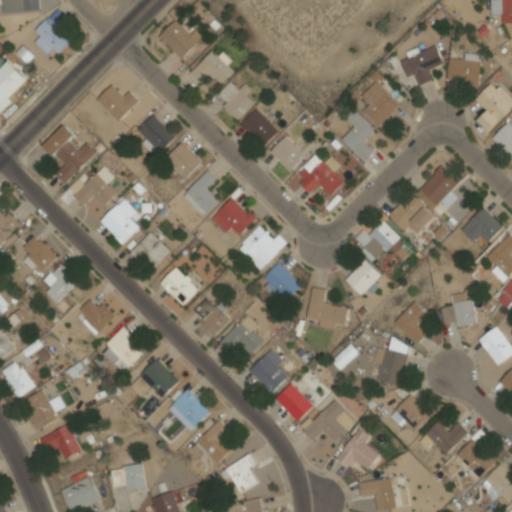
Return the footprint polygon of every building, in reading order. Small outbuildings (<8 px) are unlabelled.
[(42,0),(2,0),(3,12),(43,9),(42,0)] [(511,0),(492,0),(492,12),(501,12),(501,23),(511,23),(511,0)] [(34,41),(48,54),(54,48),(58,52),(74,37),(51,13),(35,29),(41,35),(34,41)] [(196,28),(190,34),(175,19),(158,36),(181,58),(204,36),(196,28)] [(400,58),(407,76),(415,73),(419,84),(431,79),(427,69),(443,62),(436,44),(400,58)] [(226,63),(231,59),(222,50),(217,55),(211,49),(189,71),(197,78),(204,71),(218,85),(233,70),(226,63)] [(481,54),(464,53),(463,59),(449,57),(447,79),(478,82),(481,54)] [(0,108),(28,80),(7,59),(0,65),(0,108)] [(361,95),(369,103),(362,109),(377,124),(399,103),(375,80),(361,95)] [(474,98),(487,111),(478,119),(488,129),(511,105),(511,99),(493,80),(474,98)] [(238,119),(253,103),(245,95),(252,88),(244,81),(237,88),(230,81),(214,96),(238,119)] [(140,99),(125,85),(118,92),(110,85),(96,99),(118,121),(140,99)] [(263,146),(279,129),(257,107),(240,123),(263,146)] [(364,141),(375,130),(355,109),(347,118),(354,125),(341,138),(363,161),(373,151),(364,141)] [(145,136),(142,139),(157,154),(175,135),(152,112),(137,128),(145,136)] [(67,182),(97,151),(81,135),(80,136),(65,122),(43,144),(64,165),(57,172),(67,182)] [(492,137),(511,158),(511,126),(508,122),(492,137)] [(307,154),(286,134),(270,150),(290,170),(307,154)] [(165,157),(185,178),(202,161),(181,141),(165,157)] [(343,182),(318,154),(305,166),(311,172),(300,182),(310,192),(319,183),(330,195),(343,182)] [(460,181),(443,164),(417,191),(434,207),(460,181)] [(84,204),(92,196),(101,206),(116,192),(106,182),(112,177),(100,165),(72,192),(84,204)] [(203,215),(220,197),(211,188),(219,180),(208,168),(182,193),(203,215)] [(390,214),(413,237),(434,216),(411,193),(390,214)] [(256,217),(233,194),(210,217),(225,232),(232,225),(240,233),(256,217)] [(138,211),(123,196),(99,220),(122,243),(139,226),(130,218),(138,211)] [(0,242),(20,223),(0,203),(0,242)] [(461,229),(474,242),(481,235),(487,241),(502,226),(483,207),(461,229)] [(368,236),(363,231),(354,239),(376,261),(390,247),(395,252),(405,242),(383,221),(368,236)] [(282,244),(257,223),(237,247),(253,260),(259,254),(268,261),(282,244)] [(152,269),(174,246),(154,227),(132,250),(152,269)] [(25,257),(40,272),(57,255),(35,233),(22,246),(29,253),(25,257)] [(487,255),(495,263),(490,268),(503,280),(511,270),(511,236),(508,233),(487,255)] [(382,276),(365,259),(346,278),(363,296),(382,276)] [(301,283),(279,260),(263,276),(269,281),(263,286),(274,297),(281,291),(287,298),(301,283)] [(44,289),(56,302),(79,279),(61,261),(43,278),(49,284),(44,289)] [(199,287),(176,264),(159,282),(182,305),(199,287)] [(511,278),(502,290),(511,298),(511,278)] [(306,322),(343,328),(348,304),(325,300),(327,288),(312,286),(306,322)] [(496,298),(508,307),(511,301),(511,298),(502,291),(496,298)] [(453,304),(441,307),(444,322),(455,320),(456,326),(477,322),(471,292),(451,296),(453,304)] [(0,312),(0,313),(9,306),(0,295),(0,312)] [(191,313),(214,336),(232,318),(208,295),(191,313)] [(96,305),(89,298),(75,313),(97,333),(115,313),(100,300),(96,305)] [(428,330),(421,322),(429,314),(415,300),(394,320),(416,342),(428,330)] [(219,341),(228,349),(236,341),(250,355),(265,339),(243,317),(219,341)] [(511,353),(511,346),(497,325),(479,338),(497,364),(511,353)] [(144,349),(123,326),(106,341),(111,347),(105,353),(121,370),(144,349)] [(399,385),(410,343),(391,338),(388,349),(378,346),(374,362),(381,364),(378,379),(399,385)] [(332,359),(340,368),(358,351),(350,342),(332,359)] [(284,362),(271,348),(249,370),(272,393),(288,377),(278,368),(284,362)] [(180,379),(157,356),(129,384),(143,399),(152,390),(160,398),(180,379)] [(19,396),(36,384),(17,358),(1,370),(19,396)] [(511,395),(511,367),(498,381),(511,395)] [(276,398),(298,420),(314,405),(292,382),(276,398)] [(191,430),(211,410),(188,387),(168,407),(191,430)] [(55,410),(64,406),(59,396),(49,401),(43,389),(22,400),(37,432),(60,421),(55,410)] [(408,422),(415,429),(430,414),(410,394),(391,414),(404,427),(408,422)] [(356,421),(334,398),(301,429),(312,440),(323,431),(333,442),(356,421)] [(232,446),(221,436),(228,429),(218,419),(193,443),(214,464),(232,446)] [(446,454),(468,432),(459,423),(451,431),(439,419),(420,439),(427,446),(432,440),(446,454)] [(82,449),(69,423),(43,436),(50,452),(59,448),(64,458),(82,449)] [(349,467),(355,459),(367,469),(380,454),(366,442),(371,437),(361,428),(336,456),(349,467)] [(457,454),(479,477),(495,461),(473,439),(457,454)] [(238,491),(260,481),(248,455),(220,468),(226,480),(232,478),(238,491)] [(146,486),(143,462),(110,466),(113,490),(146,486)] [(504,504),(511,496),(511,476),(500,464),(482,482),(504,504)] [(60,486),(72,511),(101,499),(89,473),(60,486)] [(361,494),(374,492),(377,509),(395,506),(391,477),(359,481),(361,494)] [(180,511),(173,489),(152,496),(157,511),(180,511)] [(268,511),(264,496),(244,501),(247,511),(268,511)]
